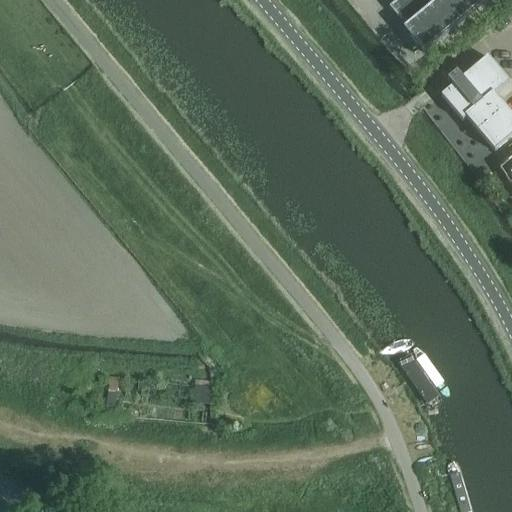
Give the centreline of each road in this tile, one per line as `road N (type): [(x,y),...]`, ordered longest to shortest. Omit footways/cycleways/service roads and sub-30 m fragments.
road 1 (unclassified): [(419,511),(368,384),(53,0)]
road 2 (unclassified): [(511,328),(433,208),(262,0)]
